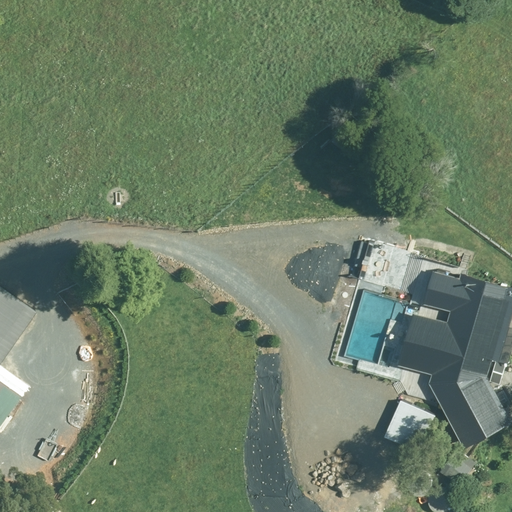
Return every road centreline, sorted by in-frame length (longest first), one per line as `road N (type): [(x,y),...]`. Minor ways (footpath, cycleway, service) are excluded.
road 1 (unknown): [(201,253),(265,236),(355,245),(382,257),(396,279),(393,321),(362,361),(307,347),(255,307)]
road 2 (unknown): [(0,244),(63,228),(120,231),(201,253)]
